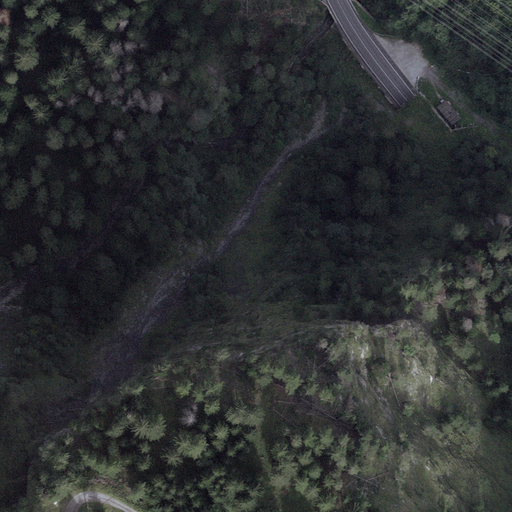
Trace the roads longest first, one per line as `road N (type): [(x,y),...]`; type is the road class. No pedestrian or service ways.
road 1 (primary): [(511,228),(375,63),(336,0)]
road 2 (track): [(511,148),(426,83),(386,77)]
